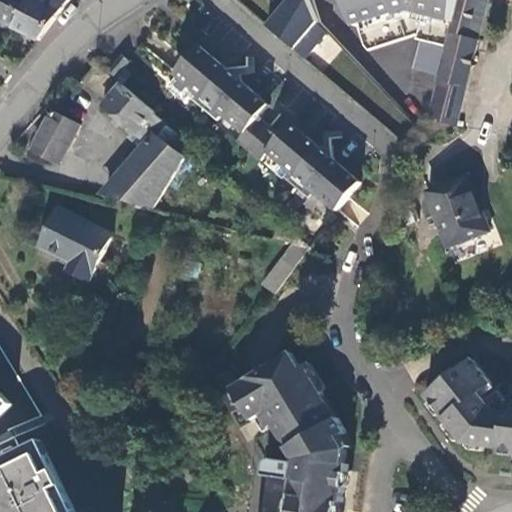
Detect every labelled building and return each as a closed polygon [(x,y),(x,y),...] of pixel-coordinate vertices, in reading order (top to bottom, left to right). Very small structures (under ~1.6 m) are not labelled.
[(0,0),(0,21),(14,29),(28,0),(0,0)] [(28,0),(14,29),(40,42),(69,0),(28,0)] [(335,51),(311,0),(272,0),(277,11),(271,14),(293,61),(318,50),(321,57),(335,51)] [(335,0),(336,1),(352,10),(363,44),(368,52),(416,36),(415,40),(419,42),(412,70),(438,77),(457,0),(335,0)] [(457,0),(438,77),(428,119),(456,125),(487,0),(457,0)] [(226,69),(200,46),(176,74),(179,77),(169,89),(180,98),(190,87),(197,93),(192,99),(216,122),(223,116),(243,134),(236,142),(261,162),(268,154),(289,172),(285,178),(310,200),(315,194),(337,213),(360,184),(333,161),(332,147),(318,147),(291,125),(281,136),(259,117),(268,106),(242,83),(240,69),(226,69)] [(116,78),(130,62),(122,55),(107,71),(116,78)] [(145,141),(100,196),(142,207),(153,210),(165,191),(185,157),(192,146),(100,68),(87,84),(106,101),(103,105),(145,141)] [(82,127),(55,111),(32,150),(60,166),(82,127)] [(195,166),(204,156),(192,146),(185,157),(195,166)] [(426,192),(449,248),(489,233),(467,176),(426,192)] [(176,198),(165,191),(153,210),(167,213),(176,198)] [(113,235),(59,208),(40,246),(71,263),(67,271),(89,283),(113,235)] [(413,209),(397,216),(401,226),(417,221),(413,209)] [(273,240),(292,244),(310,248),(282,222),(273,240)] [(388,239),(380,274),(389,276),(391,269),(397,242),(388,239)] [(292,244),(262,284),(275,295),(310,248),(292,244)] [(270,462),(268,465),(266,473),(266,475),(292,479),(291,495),(292,495),(341,503),(343,503),(348,471),(349,464),(346,463),(349,447),(355,444),(315,378),(320,375),(312,363),(303,367),(293,353),(274,363),(267,368),(259,365),(258,373),(232,389),(250,420),(254,419),(262,432),(274,426),(292,455),(296,456),(296,462),(279,459),(275,459),(272,460),(270,462)] [(434,384),(421,394),(422,394),(463,443),(499,448),(499,453),(511,454),(511,418),(489,414),(473,394),(489,381),(468,356),(453,368),(451,366),(432,382),(434,384)] [(0,391),(0,418),(13,404),(0,391)] [(156,437),(187,484),(209,469),(177,424),(156,437)] [(78,511),(43,441),(0,462),(0,511),(78,511)] [(290,511),(339,511),(341,503),(292,495),(290,511)]
